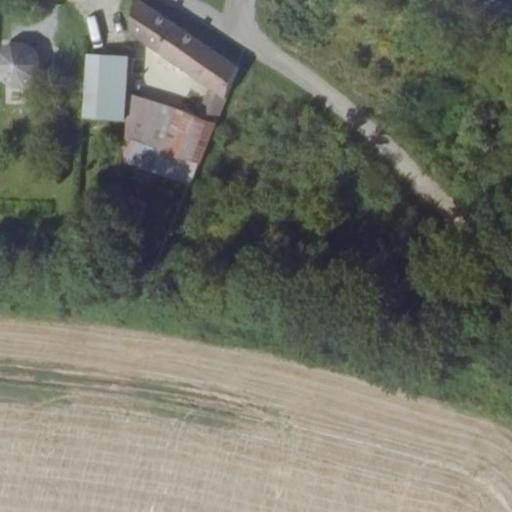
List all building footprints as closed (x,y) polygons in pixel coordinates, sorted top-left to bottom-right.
[(185,35),(133,1),(131,35),(225,100),(237,70),(185,35)] [(0,86),(41,86),(40,43),(0,43),(0,86)] [(129,64),(129,63),(88,60),(83,122),(126,124),(127,107),(127,103),(129,64)] [(134,103),(137,65),(129,64),(127,103),(134,103)] [(125,142),(198,165),(214,125),(176,114),(127,107),(126,124),(125,142)] [(198,165),(125,142),(124,164),(189,185),(198,165)]
